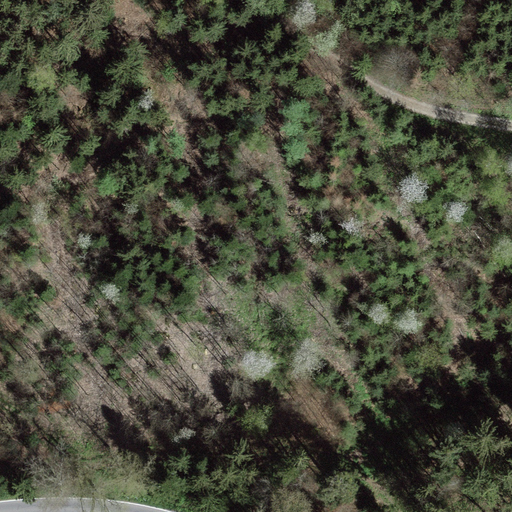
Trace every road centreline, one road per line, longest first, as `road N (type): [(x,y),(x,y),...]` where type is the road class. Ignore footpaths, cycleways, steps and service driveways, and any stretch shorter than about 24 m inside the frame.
road 1 (track): [(77,450),(291,454),(380,490),(399,511)]
road 2 (track): [(511,125),(437,113),(366,84),(242,0)]
